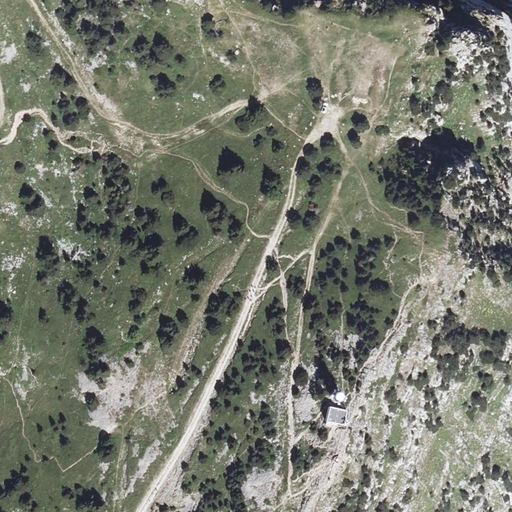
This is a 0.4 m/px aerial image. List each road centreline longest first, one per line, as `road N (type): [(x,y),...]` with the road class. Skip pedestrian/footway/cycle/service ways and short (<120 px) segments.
road 1 (track): [(137,511),(237,334),(289,205),(296,162),(312,142)]
road 2 (track): [(105,117),(167,136),(246,102)]
road 3 (track): [(29,0),(105,117)]
